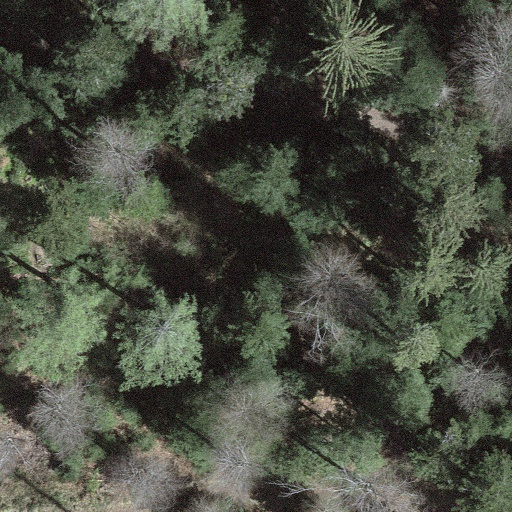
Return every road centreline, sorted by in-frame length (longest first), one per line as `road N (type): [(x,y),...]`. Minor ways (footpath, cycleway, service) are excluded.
road 1 (track): [(0,19),(511,159)]
road 2 (track): [(511,510),(229,499),(103,511)]
